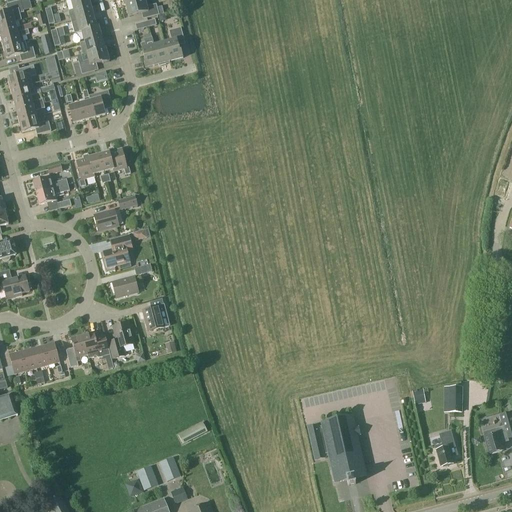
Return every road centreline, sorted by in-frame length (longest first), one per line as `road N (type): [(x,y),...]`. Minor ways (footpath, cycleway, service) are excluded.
road 1 (residential): [(0,317),(61,324),(84,307),(94,276),(71,235),(22,221),(6,161)]
road 2 (unclassified): [(472,502),(465,424),(491,276)]
road 3 (residential): [(131,84),(128,109),(111,130),(6,161)]
